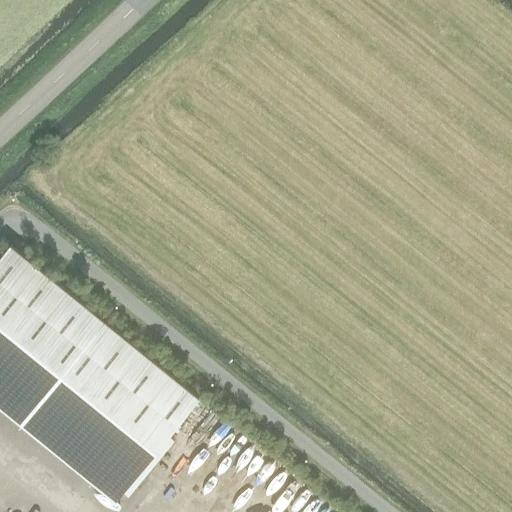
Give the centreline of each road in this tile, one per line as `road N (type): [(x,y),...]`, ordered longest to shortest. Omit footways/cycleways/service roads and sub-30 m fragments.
road 1 (unclassified): [(0,226),(14,219),(31,224),(386,511)]
road 2 (secondary): [(0,133),(144,0)]
